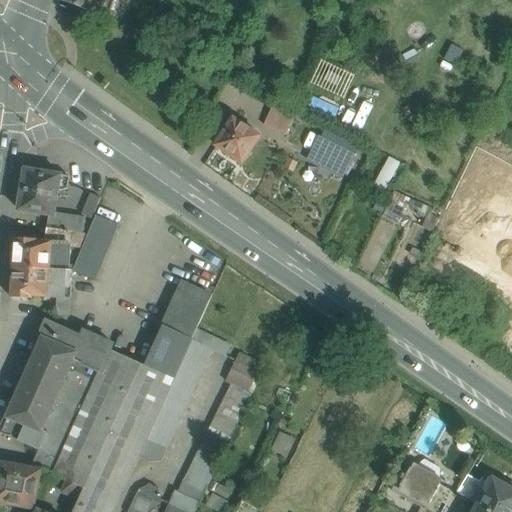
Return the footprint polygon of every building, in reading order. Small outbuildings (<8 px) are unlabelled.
[(61,0),(62,1),(94,14),(99,0),(104,0),(109,2),(120,7),(122,0),(61,0)] [(282,135),(290,118),(268,108),(260,125),(282,135)] [(261,138),(234,120),(229,128),(225,125),(217,137),(221,140),(216,147),(243,165),(261,138)] [(361,146),(327,128),(322,138),(356,155),(361,146)] [(322,138),(320,137),(308,161),(344,179),(356,155),(322,138)] [(385,190),(398,162),(385,156),(373,184),(385,190)] [(69,178),(25,171),(19,211),(49,216),(54,217),(55,215),(60,183),(68,185),(69,178)] [(101,199),(90,194),(82,215),(86,217),(92,219),(93,217),(101,199)] [(86,219),(55,215),(54,217),(49,216),(47,229),(67,232),(83,234),(86,219)] [(92,219),(86,217),(86,219),(83,234),(86,235),(81,246),(70,244),(69,272),(70,273),(71,273),(95,281),(117,226),(93,217),(92,219)] [(83,234),(67,232),(65,244),(70,244),(81,246),(86,235),(83,234)] [(36,241),(16,240),(14,269),(49,270),(51,244),(36,243),(36,241)] [(65,244),(51,244),(49,270),(49,271),(69,272),(70,244),(65,244)] [(49,270),(14,269),(12,299),(32,300),(32,298),(48,298),(48,288),(63,289),(70,273),(49,271),(49,270)] [(63,289),(48,288),(48,298),(70,299),(71,273),(70,273),(63,289)] [(212,297),(183,284),(162,328),(192,341),(192,340),(212,297)] [(81,338),(46,322),(39,339),(43,341),(2,434),(41,452),(41,451),(60,460),(109,351),(110,352),(113,346),(84,332),(81,338)] [(192,341),(162,328),(144,367),(174,380),(192,341)] [(174,380),(147,439),(165,448),(211,349),(192,340),(192,341),(174,380)] [(60,460),(53,476),(71,484),(85,490),(141,365),(110,352),(109,351),(60,460)] [(231,384),(178,493),(200,503),(262,374),(237,362),(227,382),(231,384)] [(144,367),(141,365),(85,490),(76,509),(74,511),(113,511),(147,439),(174,380),(144,367)] [(278,432),(270,450),(285,458),(294,440),(278,432)] [(60,460),(41,451),(41,452),(33,468),(43,470),(53,476),(60,460)] [(33,468),(0,461),(0,504),(35,511),(43,470),(33,468)] [(437,511),(449,490),(406,466),(392,492),(421,508),(427,511),(437,511)] [(317,473),(306,467),(299,481),(302,482),(298,490),(307,494),(317,473)] [(511,511),(511,490),(493,480),(478,506),(488,511),(511,511)] [(282,482),(271,506),(282,511),(293,488),(282,482)] [(144,511),(151,487),(134,483),(126,511),(144,511)] [(85,490),(71,484),(63,503),(76,509),(85,490)] [(178,493),(176,492),(167,511),(195,511),(200,503),(178,493)] [(261,511),(262,511),(242,502),(237,511),(261,511)] [(74,511),(76,509),(63,503),(59,511),(60,511),(74,511)]
